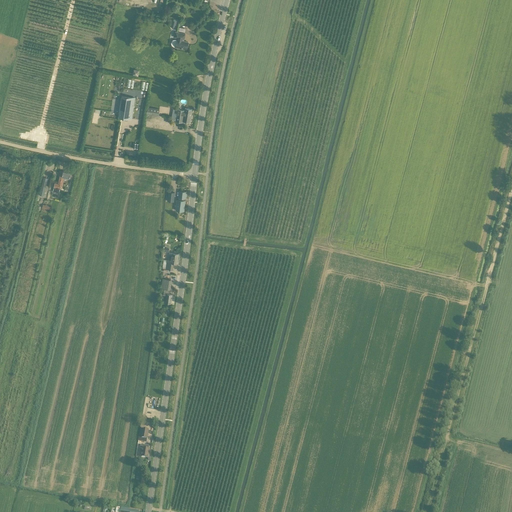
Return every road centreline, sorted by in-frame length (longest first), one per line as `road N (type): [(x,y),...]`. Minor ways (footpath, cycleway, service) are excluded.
road 1 (secondary): [(148,511),(194,174)]
road 2 (unclassified): [(511,193),(444,446)]
road 3 (unclassified): [(194,174),(0,141)]
road 4 (secondary): [(194,174),(227,0)]
